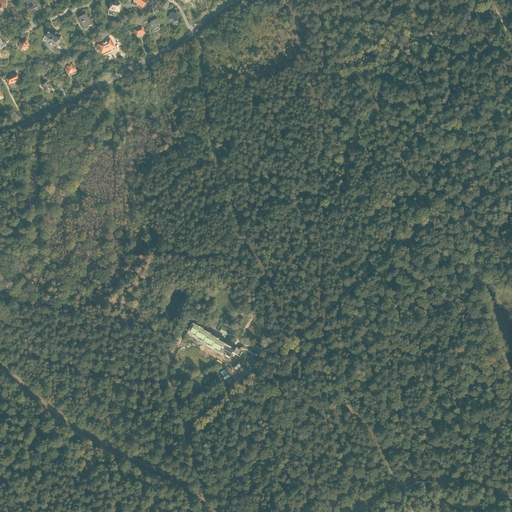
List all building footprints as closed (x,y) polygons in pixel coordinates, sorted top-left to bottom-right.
[(33,0),(26,0),(28,6),(30,5),(32,10),(36,8),(35,5),(36,4),(33,0)] [(110,2),(108,10),(116,12),(118,12),(120,5),(118,4),(118,3),(112,2),(112,3),(110,2)] [(170,16),(168,17),(169,21),(172,20),(174,23),(178,21),(177,19),(178,18),(176,13),(173,15),(172,13),(169,15),(170,16)] [(83,29),(91,26),(86,15),(78,19),(83,29)] [(151,23),(149,24),(150,28),(153,27),(154,30),(159,28),(158,26),(159,25),(157,20),(157,19),(150,22),(151,23)] [(136,37),(144,34),(141,27),(133,30),(136,37)] [(49,31),(45,37),(49,39),(49,40),(46,45),(52,48),(55,43),(57,45),(59,42),(57,40),(58,41),(60,37),(57,35),(53,32),(52,33),(49,31)] [(97,46),(95,47),(96,51),(99,50),(101,54),(105,52),(105,50),(108,49),(109,50),(113,47),(109,40),(97,46)] [(20,52),(28,49),(26,41),(18,43),(20,52)] [(68,77),(76,73),(71,63),(68,64),(68,65),(64,67),(68,77)] [(16,74),(15,72),(12,74),(13,76),(5,79),(8,86),(20,80),(17,74),(16,74)] [(223,326),(220,332),(231,337),(234,331),(223,326)] [(230,351),(215,343),(215,342),(206,337),(207,336),(198,332),(199,331),(193,327),(190,333),(195,336),(195,337),(203,341),(203,342),(212,347),(211,348),(220,352),(219,353),(229,358),(232,353),(239,357),(241,353),(231,347),(230,351)]
